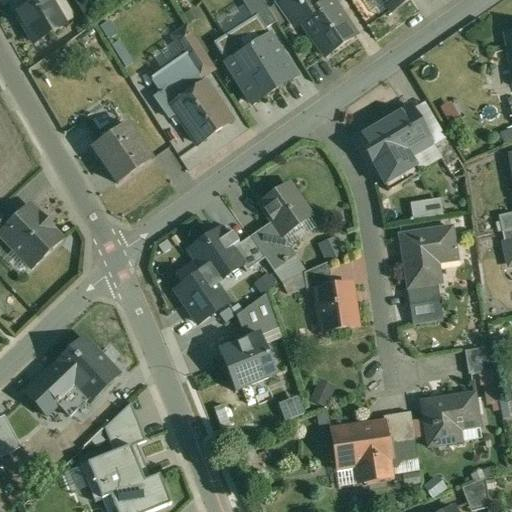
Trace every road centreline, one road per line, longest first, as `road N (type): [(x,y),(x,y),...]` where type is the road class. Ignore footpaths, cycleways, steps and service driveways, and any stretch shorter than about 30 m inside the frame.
road 1 (residential): [(316,116),(349,160),(365,199),(393,375)]
road 2 (residential): [(218,511),(116,258)]
road 3 (residential): [(116,258),(316,116)]
road 4 (residential): [(116,258),(0,55)]
road 5 (residential): [(316,116),(485,0)]
road 6 (residential): [(0,370),(116,258)]
